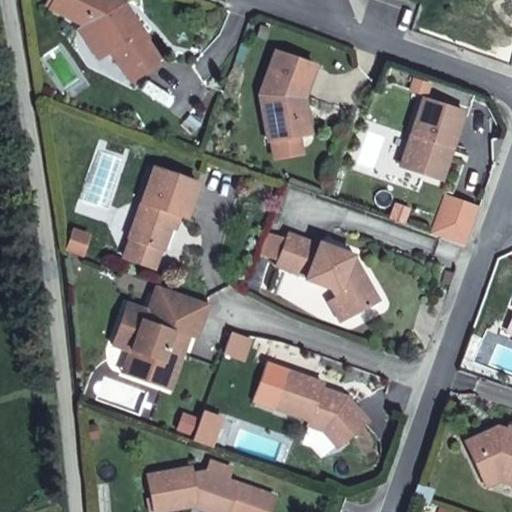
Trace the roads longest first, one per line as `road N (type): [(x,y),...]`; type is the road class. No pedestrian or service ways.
road 1 (residential): [(11,0),(82,511)]
road 2 (residential): [(386,511),(482,249),(511,226)]
road 3 (residential): [(254,0),(511,85)]
